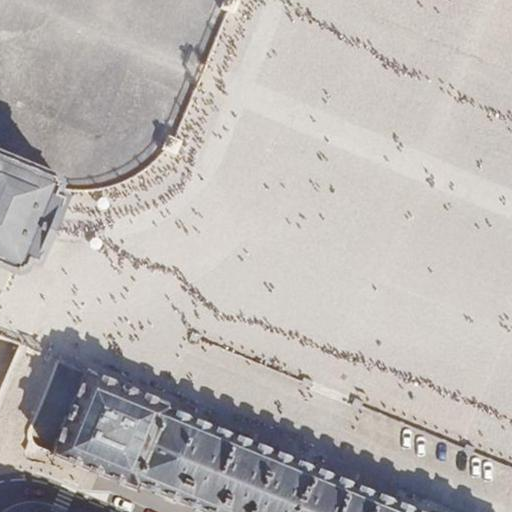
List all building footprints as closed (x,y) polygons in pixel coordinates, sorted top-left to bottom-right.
[(0,0),(0,337),(2,334),(0,332),(0,272),(15,279),(19,268),(30,274),(37,258),(46,261),(60,230),(70,208),(60,205),(65,192),(54,190),(57,181),(0,158),(0,0)] [(192,330),(189,337),(198,340),(199,337),(201,333),(192,330)] [(424,511),(422,511),(405,511),(298,468),(174,417),(176,411),(91,376),(87,385),(56,459),(141,494),(144,488),(203,511),(424,511)] [(303,380),(301,384),(310,387),(313,380),(304,377),(303,380)] [(354,397),(352,403),(360,407),(362,404),(362,403),(363,400),(354,397)] [(464,446),(463,449),(471,453),(473,450),(473,449),(474,446),(465,443),(464,445),(464,446)]
